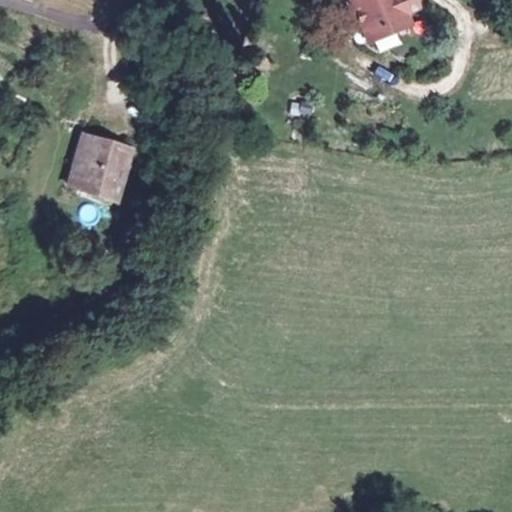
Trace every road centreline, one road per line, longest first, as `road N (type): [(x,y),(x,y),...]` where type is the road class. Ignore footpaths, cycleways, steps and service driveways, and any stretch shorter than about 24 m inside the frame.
road 1 (track): [(368,68),(427,94),(445,89),(464,49),(455,7),(442,0)]
road 2 (track): [(0,1),(82,25),(126,15),(134,0)]
